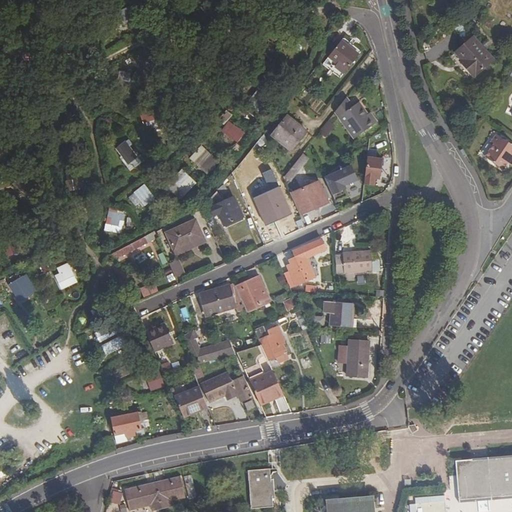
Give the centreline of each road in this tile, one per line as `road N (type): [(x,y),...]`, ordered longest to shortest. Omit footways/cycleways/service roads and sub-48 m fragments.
road 1 (residential): [(473,255),(450,309),(371,406),(85,469),(0,511)]
road 2 (residential): [(139,309),(397,199)]
road 3 (residential): [(327,10),(361,18),(379,41),(399,147),(397,199)]
road 4 (residential): [(386,0),(412,104),(442,157)]
road 5 (residential): [(397,199),(384,353)]
